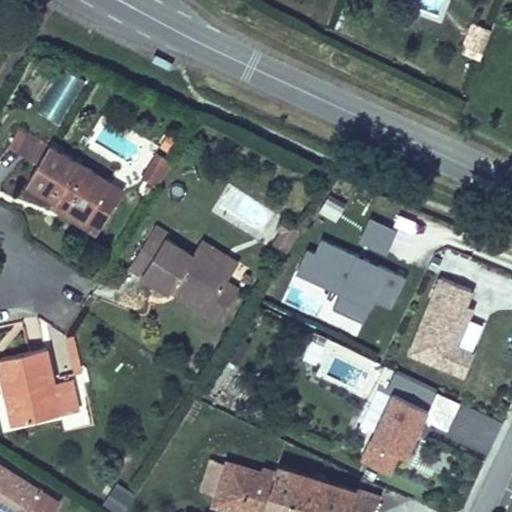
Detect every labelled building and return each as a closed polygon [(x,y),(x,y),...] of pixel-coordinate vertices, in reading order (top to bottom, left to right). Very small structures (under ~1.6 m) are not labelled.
[(461,53),(482,59),(491,27),(470,21),(461,53)] [(1,136),(33,157),(45,138),(13,117),(1,136)] [(45,138),(33,157),(23,172),(49,190),(83,213),(107,174),(47,136),(45,138)] [(160,184),(173,159),(157,151),(144,176),(160,184)] [(107,174),(83,213),(49,190),(44,198),(92,229),(121,183),(107,174)] [(328,194),(320,214),(338,221),(346,201),(328,194)] [(388,255),(398,228),(369,217),(359,244),(388,255)] [(272,245),(290,251),(299,225),(282,218),(272,245)] [(178,286),(211,309),(226,286),(233,275),(200,252),(196,257),(169,240),(173,235),(158,225),(130,269),(171,295),(173,293),(178,286)] [(317,255),(307,251),(297,274),(343,296),(337,309),(364,322),(375,302),(389,310),(400,279),(323,242),(317,255)] [(473,283),(440,271),(409,346),(462,371),(474,346),(458,338),(472,307),(464,303),(473,283)] [(238,295),(226,286),(211,309),(178,286),(173,293),(219,323),(238,295)] [(63,329),(73,367),(77,366),(67,328),(63,329)] [(237,336),(227,358),(240,364),(251,342),(237,336)] [(23,416),(60,405),(52,376),(42,339),(0,350),(0,369),(5,388),(16,385),(23,416)] [(443,383),(403,364),(394,382),(401,385),(368,451),(396,464),(406,444),(412,447),(443,383)] [(72,371),(52,376),(60,405),(80,400),(72,371)] [(16,385),(5,388),(14,419),(23,416),(16,385)] [(450,429),(459,401),(442,396),(433,423),(450,429)] [(260,511),(376,511),(387,490),(283,462),(281,469),(267,465),(265,469),(226,457),(213,499),(260,511)] [(0,499),(18,511),(31,511),(46,489),(0,460),(0,499)] [(104,504),(117,511),(123,511),(136,493),(118,482),(104,504)] [(56,511),(64,499),(46,489),(31,511),(56,511)] [(178,498),(175,511),(179,511),(197,511),(200,504),(178,498)] [(18,511),(0,499),(0,511),(1,511),(18,511)]
